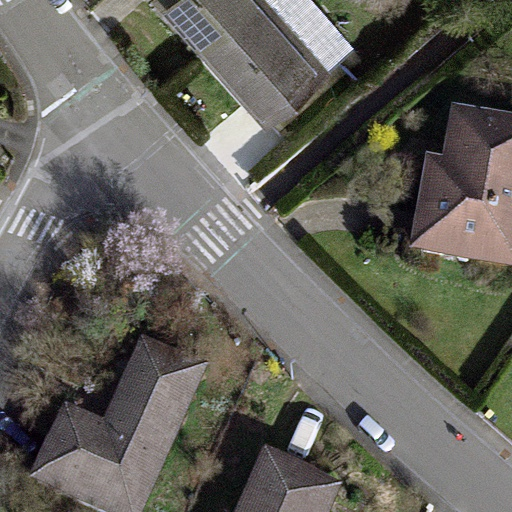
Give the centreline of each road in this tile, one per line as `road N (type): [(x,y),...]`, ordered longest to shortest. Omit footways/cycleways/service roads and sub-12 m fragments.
road 1 (residential): [(102,126),(505,511)]
road 2 (residential): [(0,266),(35,200),(102,126)]
road 3 (residential): [(17,0),(102,126)]
